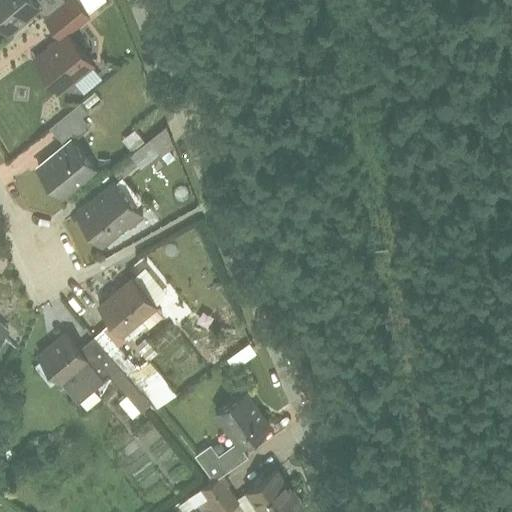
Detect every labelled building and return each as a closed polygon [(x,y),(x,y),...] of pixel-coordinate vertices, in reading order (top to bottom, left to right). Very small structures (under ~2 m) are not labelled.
[(0,0),(0,29),(7,39),(38,14),(32,6),(27,0),(0,0)] [(38,14),(43,21),(70,0),(39,0),(32,6),(38,14)] [(70,0),(43,21),(56,37),(69,27),(88,13),(77,0),(70,0)] [(56,37),(31,56),(58,92),(96,62),(69,27),(56,37)] [(63,142),(33,165),(60,200),(102,168),(78,136),(99,122),(82,100),(50,124),(63,142)] [(160,112),(122,135),(132,151),(112,163),(120,176),(178,141),(160,112)] [(119,175),(71,213),(100,249),(148,212),(119,175)] [(131,273),(98,300),(112,317),(131,340),(164,312),(131,273)] [(112,317),(79,344),(105,375),(136,413),(150,401),(156,408),(175,393),(131,340),(112,317)] [(0,320),(0,340),(10,329),(0,320)] [(66,328),(38,351),(77,398),(105,375),(79,344),(66,328)] [(246,391),(218,410),(243,447),(271,428),(246,391)] [(209,443),(195,453),(217,483),(224,477),(251,458),(238,441),(218,455),(209,443)] [(240,497),(234,501),(242,511),(293,511),(303,505),(277,470),(240,497)] [(240,497),(224,477),(217,483),(203,494),(216,511),(220,511),(234,501),(240,497)]
